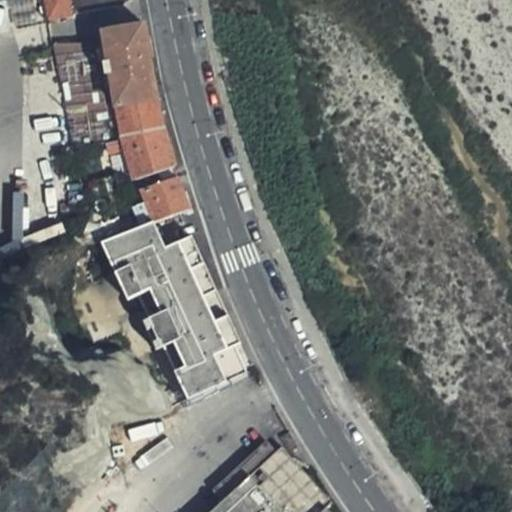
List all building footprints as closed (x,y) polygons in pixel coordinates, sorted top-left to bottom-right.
[(40,0),(44,16),(135,1),(135,0),(40,0)] [(153,98),(138,23),(99,31),(115,105),(153,98)] [(56,75),(70,148),(110,141),(104,107),(91,41),(49,38),(56,75)] [(160,130),(153,98),(115,105),(122,138),(160,131),(160,130)] [(122,138),(130,179),(171,166),(160,131),(122,138)] [(139,189),(150,222),(184,210),(174,177),(139,189)] [(101,241),(98,243),(111,273),(117,269),(129,298),(134,296),(141,312),(146,311),(149,318),(144,320),(139,323),(144,334),(162,320),(180,313),(213,296),(187,237),(160,248),(150,222),(150,223),(101,241)] [(117,269),(111,273),(124,301),(129,298),(117,269)] [(234,346),(213,296),(180,313),(162,320),(144,334),(151,353),(159,349),(182,402),(189,399),(238,374),(229,349),(234,346)] [(223,503),(276,454),(265,444),(213,493),(223,503)] [(325,511),(333,504),(282,449),(276,454),(223,503),(213,511),(325,511)]
